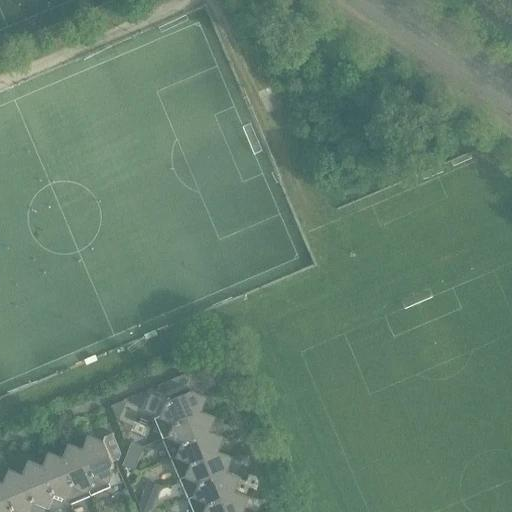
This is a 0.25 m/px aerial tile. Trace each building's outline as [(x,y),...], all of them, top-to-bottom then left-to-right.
[(201,411),(206,398),(191,392),(190,393),(187,385),(190,379),(191,378),(184,375),(158,386),(155,393),(156,394),(156,393),(163,396),(166,403),(165,403),(159,418),(155,420),(156,424),(154,432),(161,435),(163,440),(168,438),(174,424),(201,411)] [(163,440),(171,459),(177,457),(182,444),(210,432),(215,418),(201,411),(174,424),(168,438),(163,440)] [(88,491),(90,496),(111,487),(109,482),(115,468),(112,461),(118,458),(119,459),(122,453),(112,431),(105,435),(102,441),(89,436),(83,450),(94,476),(88,491)] [(171,459),(180,479),(184,477),(190,463),(218,452),(224,438),(210,432),(182,444),(177,457),(171,459)] [(139,460),(144,448),(131,442),(126,455),(139,460)] [(68,500),(70,504),(90,496),(88,491),(94,476),(83,450),(70,444),(63,458),(75,485),(68,500)] [(180,479),(189,499),(192,498),(198,483),(226,471),(232,458),(218,452),(190,463),(184,477),(180,479)] [(49,507),(50,511),(52,511),(70,504),(68,500),(75,485),(63,458),(50,453),(43,466),(55,494),(49,507)] [(135,472),(139,460),(126,455),(122,467),(135,472)] [(55,494),(43,466),(30,460),(24,475),(35,502),(49,507),(55,494)] [(30,511),(35,502),(24,475),(9,469),(3,483),(15,510),(20,511),(30,511)] [(189,499),(193,511),(202,511),(207,503),(234,492),(240,478),(226,471),(198,483),(192,498),(189,499)] [(14,511),(15,510),(3,483),(0,481),(0,511),(14,511)] [(156,499),(161,487),(148,482),(143,494),(156,499)] [(240,511),(243,511),(249,498),(234,492),(207,503),(202,511),(240,511)] [(152,511),(156,499),(143,494),(138,506),(152,511)]
